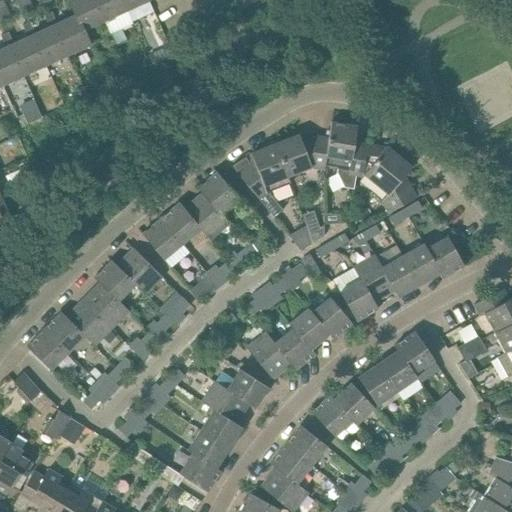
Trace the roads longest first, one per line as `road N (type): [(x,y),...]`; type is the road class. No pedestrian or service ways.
road 1 (residential): [(511,251),(429,150),(382,110),(341,94),(309,94),(188,165),(72,270),(0,353)]
road 2 (residential): [(212,511),(301,396),(415,315)]
road 3 (residential): [(369,511),(471,405),(466,385),(415,315)]
